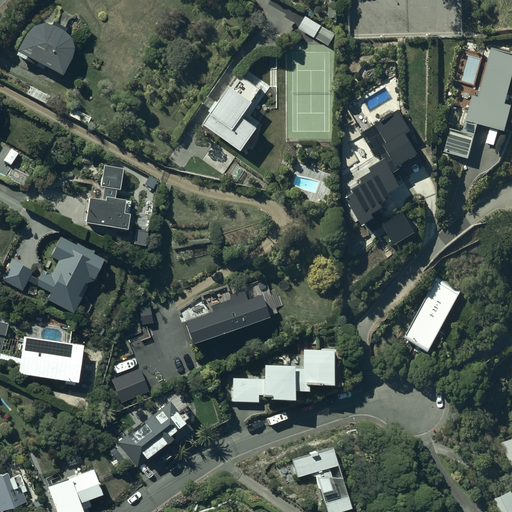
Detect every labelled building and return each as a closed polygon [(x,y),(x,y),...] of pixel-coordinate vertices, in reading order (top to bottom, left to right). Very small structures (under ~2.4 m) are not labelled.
[(328,50),(335,38),(306,20),(299,32),(328,50)] [(32,30),(25,38),(16,55),(61,78),(70,61),(73,52),(69,41),(62,35),(53,29),(43,27),(32,30)] [(450,127),(449,133),(444,151),(470,157),(478,122),(505,129),(508,117),(511,117),(511,99),(511,105),(504,103),(511,75),(511,53),(490,46),(479,94),(472,93),(462,130),(450,127)] [(261,94),(241,79),(232,91),(232,90),(220,106),(219,105),(203,127),(242,156),(258,134),(242,122),(254,107),(252,106),(261,94)] [(426,93),(412,93),(411,114),(425,115),(426,93)] [(73,107),(68,116),(88,126),(92,117),(73,107)] [(352,192),(345,196),(366,229),(380,220),(375,212),(393,201),(392,195),(403,189),(396,178),(401,174),(403,176),(425,163),(408,135),(413,132),(400,111),(377,125),(387,142),(383,145),(388,152),(382,155),(386,161),(371,170),(373,174),(361,181),(363,185),(350,192),(352,192)] [(360,137),(360,120),(339,120),(339,137),(360,137)] [(130,206),(112,203),(114,194),(118,195),(122,172),(103,169),(99,192),(102,192),(99,206),(89,204),(84,227),(124,234),(130,206)] [(353,220),(351,205),(342,206),(344,221),(353,220)] [(404,215),(383,228),(395,247),(416,235),(404,215)] [(50,278),(42,274),(37,283),(30,279),(32,274),(10,262),(0,281),(0,282),(21,294),(27,284),(50,297),(47,302),(73,317),(91,283),(94,284),(105,263),(61,240),(50,261),(58,265),(50,278)] [(464,295),(437,280),(407,337),(433,351),(464,295)] [(232,297),(178,326),(190,349),(228,329),(233,338),(249,330),(232,297)] [(162,342),(158,321),(139,324),(143,345),(162,342)] [(83,350),(24,340),(18,377),(76,386),(83,350)] [(304,372),(293,372),(293,369),(265,368),(264,380),(232,379),(231,403),(268,404),(268,402),(292,403),(292,393),(307,394),(307,386),(329,387),(330,353),(305,352),(304,372)] [(169,406),(117,444),(135,469),(187,431),(169,406)] [(511,511),(511,437),(500,443),(511,467),(511,494),(511,492),(493,500),(498,511),(511,511)] [(345,511),(347,511),(328,451),(290,462),(296,482),(312,477),(322,511),(345,511)] [(10,470),(0,474),(0,511),(24,502),(10,470)] [(92,470),(47,486),(55,511),(80,511),(78,504),(101,496),(92,470)]
